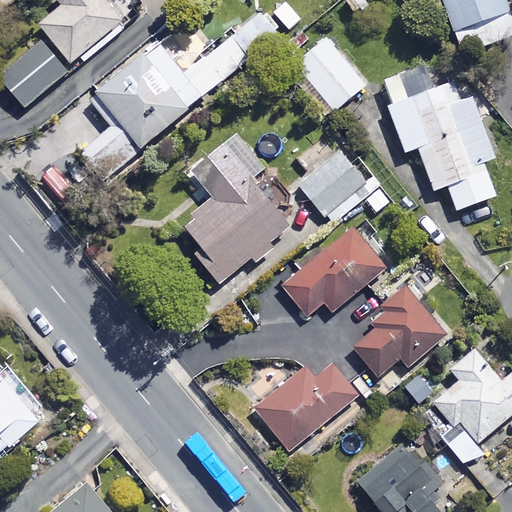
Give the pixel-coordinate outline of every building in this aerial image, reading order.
[(113,0),(44,0),(30,12),(69,60),(125,14),(113,0)] [(442,0),(461,50),(511,31),(511,23),(503,0),(442,0)] [(117,122),(136,146),(275,36),(257,14),(182,73),(156,39),(92,90),(117,122)] [(364,84),(326,36),(295,61),(332,109),(364,84)] [(65,74),(32,37),(0,65),(0,78),(26,108),(65,74)] [(459,98),(444,57),(378,80),(403,150),(417,146),(432,189),(446,184),(455,209),(495,195),(482,159),(493,156),(471,94),(459,98)] [(98,176),(136,146),(117,122),(101,134),(76,102),(9,156),(53,211),(98,176)] [(263,165),(235,130),(205,154),(215,167),(199,179),(210,194),(178,219),(199,245),(193,250),(218,281),(291,223),(252,174),(263,165)] [(322,214),(330,208),(337,217),(360,199),(353,190),(363,182),(338,150),(297,182),(322,214)] [(385,265),(350,222),(278,281),(305,315),(322,300),(330,310),(385,265)] [(446,335),(405,286),(381,306),(385,311),(348,342),(376,375),(398,357),(406,367),(446,335)] [(482,454),(474,444),(511,413),(511,371),(501,381),(474,347),(449,366),(460,379),(433,400),(442,411),(421,427),(439,449),(446,443),(465,467),(482,454)] [(48,412),(0,354),(0,434),(9,445),(48,412)] [(287,450),(355,393),(329,362),(317,373),(307,362),(252,409),(287,450)] [(432,387),(415,371),(401,385),(419,401),(432,387)] [(425,467),(406,443),(357,481),(381,511),(434,511),(439,508),(427,493),(443,480),(430,463),(425,467)] [(20,445),(0,461),(0,470),(17,492),(42,471),(20,445)] [(111,511),(86,482),(50,511),(111,511)]
